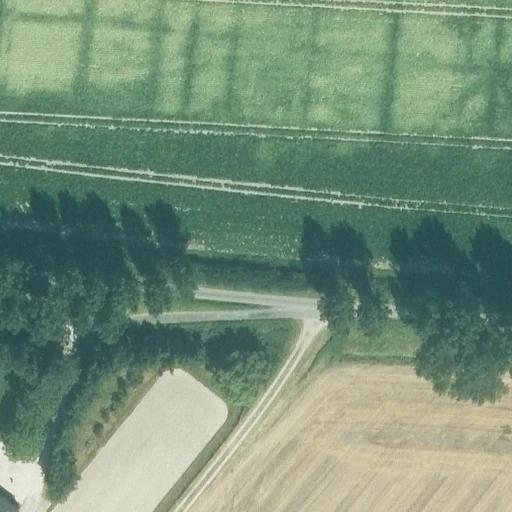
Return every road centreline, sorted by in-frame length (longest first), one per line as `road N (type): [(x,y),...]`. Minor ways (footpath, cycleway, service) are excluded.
road 1 (unclassified): [(0,272),(511,323)]
road 2 (track): [(184,511),(292,369),(315,303)]
